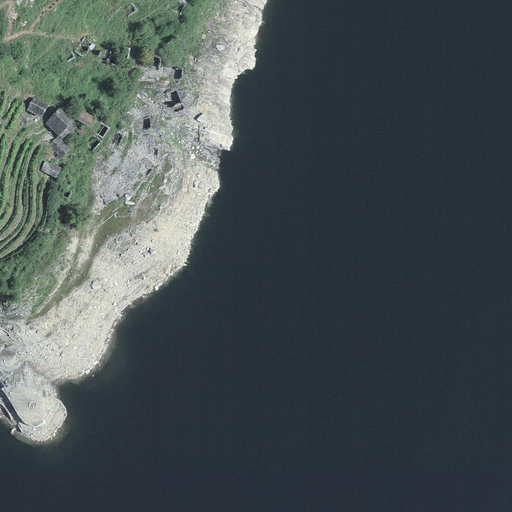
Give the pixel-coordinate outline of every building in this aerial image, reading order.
[(48,107),(33,100),(26,112),(42,120),(48,107)] [(96,121),(76,108),(70,118),(90,130),(96,121)] [(72,124),(60,111),(46,123),(58,137),(72,124)] [(70,151),(57,137),(48,145),(61,159),(70,151)] [(61,170),(45,162),(40,171),(56,179),(61,170)]
